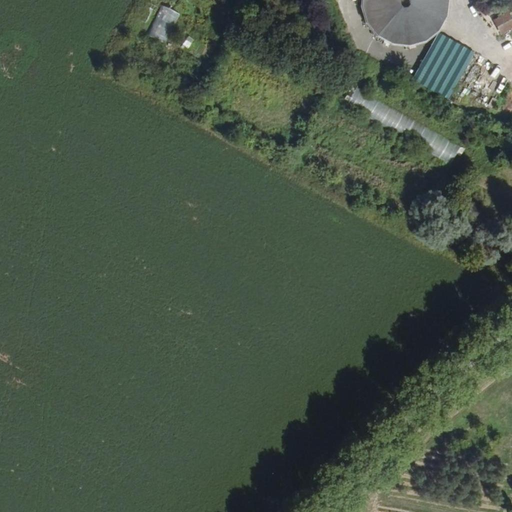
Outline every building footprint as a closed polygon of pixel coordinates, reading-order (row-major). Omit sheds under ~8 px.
[(164,44),(181,8),(164,0),(162,0),(146,35),(164,44)] [(439,0),(354,0),(354,5),(355,16),(357,21),(359,26),(362,31),(366,35),(370,39),(374,42),(379,45),(384,47),(394,49),(405,48),(410,47),(416,45),(420,42),(425,39),(432,31),(435,26),(437,21),(439,16),(440,11),(440,5),(439,0)] [(511,23),(506,12),(491,21),(499,36),(511,28),(511,23)] [(410,81),(448,100),(472,51),(434,32),(410,81)] [(188,47),(193,39),(187,35),(182,43),(188,47)] [(449,164),(459,147),(355,86),(345,103),(449,164)]
